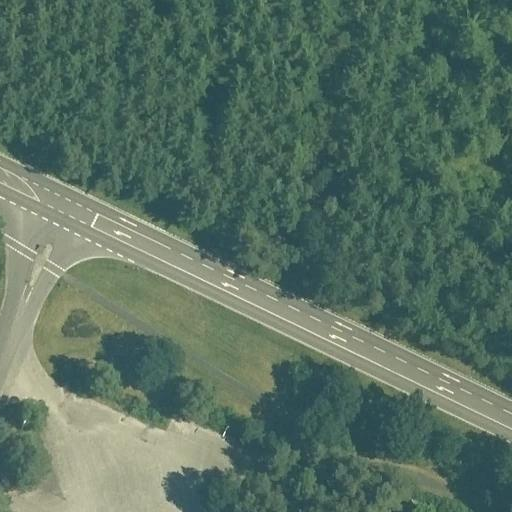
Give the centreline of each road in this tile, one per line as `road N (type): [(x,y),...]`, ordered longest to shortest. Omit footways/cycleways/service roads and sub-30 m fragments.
road 1 (secondary): [(511,421),(63,207)]
road 2 (track): [(351,0),(321,329)]
road 3 (unclassified): [(63,207),(0,362)]
